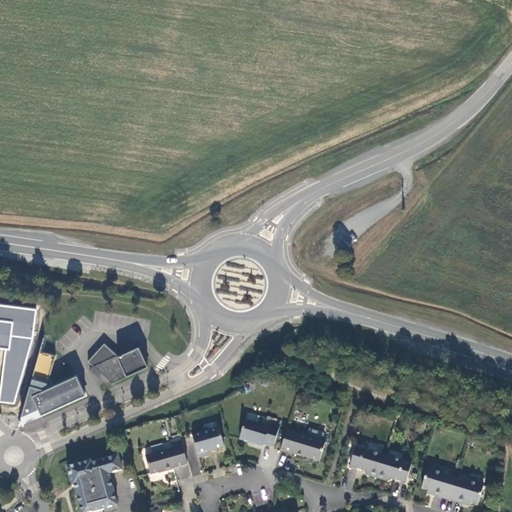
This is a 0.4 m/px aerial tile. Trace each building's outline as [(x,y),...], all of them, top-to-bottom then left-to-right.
[(0,329),(0,378),(17,380),(21,353),(26,354),(28,334),(0,329)] [(120,379),(147,367),(139,347),(118,356),(117,355),(104,343),(88,361),(93,366),(111,383),(117,376),(120,379)] [(111,383),(93,366),(88,368),(108,386),(149,367),(139,345),(117,355),(118,356),(139,347),(147,367),(120,379),(117,376),(111,383)] [(56,356),(39,351),(21,416),(38,409),(41,414),(85,395),(76,376),(49,388),(47,382),(48,382),(50,377),(56,356)] [(53,384),(50,377),(48,382),(47,382),(49,388),(76,376),(85,395),(41,414),(38,409),(21,416),(18,426),(87,396),(77,373),(53,384)] [(264,445),(273,448),(279,427),(269,424),(269,427),(245,420),(240,439),(255,444),(255,445),(263,447),(264,445)] [(207,452),(224,447),(219,428),(192,436),(199,458),(208,456),(207,452)] [(308,434),(301,432),(300,435),(287,431),(281,450),(319,462),(325,443),(310,438),(308,434)] [(173,468),(187,464),(180,439),(172,441),(174,448),(145,456),(150,475),(164,471),(164,472),(173,469),(173,468)] [(365,475),(377,478),(384,456),(356,447),(350,466),(364,470),(364,472),(365,475)] [(109,474),(122,470),(118,456),(91,463),(90,461),(67,468),(72,486),(74,486),(81,511),(94,511),(104,509),(105,511),(119,508),(109,474)] [(384,456),(377,478),(388,482),(391,480),(392,479),(406,483),(412,464),(384,456)] [(427,494),(448,500),(455,477),(427,469),(422,488),(428,490),(427,494)] [(455,477),(448,500),(470,507),(471,503),(478,505),(483,486),(455,477)]
